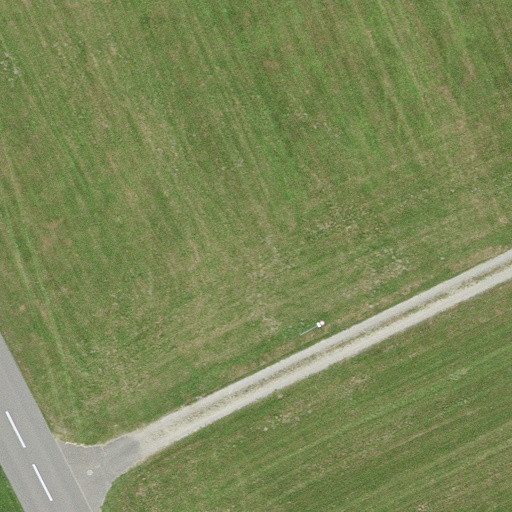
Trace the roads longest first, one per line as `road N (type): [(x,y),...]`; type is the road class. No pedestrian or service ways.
road 1 (track): [(511,260),(52,488)]
road 2 (tertiary): [(0,387),(64,511)]
